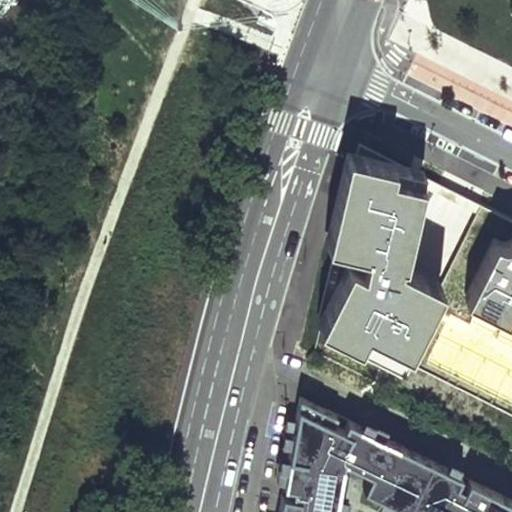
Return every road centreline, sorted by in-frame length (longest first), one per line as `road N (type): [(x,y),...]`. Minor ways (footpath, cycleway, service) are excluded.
road 1 (primary): [(304,56),(168,511)]
road 2 (primary): [(213,511),(278,255),(339,72)]
road 3 (residential): [(339,72),(511,156)]
